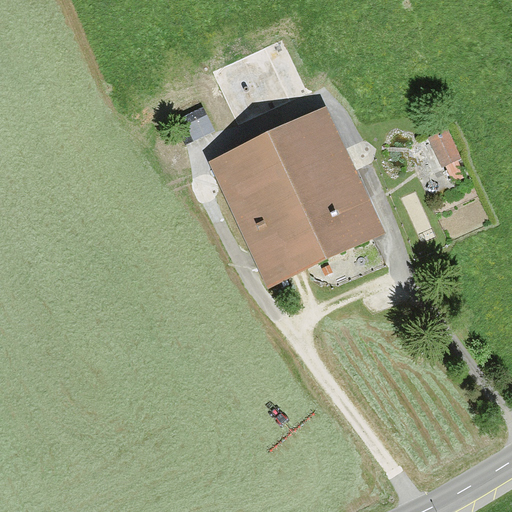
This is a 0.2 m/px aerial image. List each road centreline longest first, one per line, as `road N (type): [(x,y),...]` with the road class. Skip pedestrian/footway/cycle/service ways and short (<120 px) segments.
road 1 (track): [(416,511),(227,241)]
road 2 (track): [(511,415),(401,265)]
